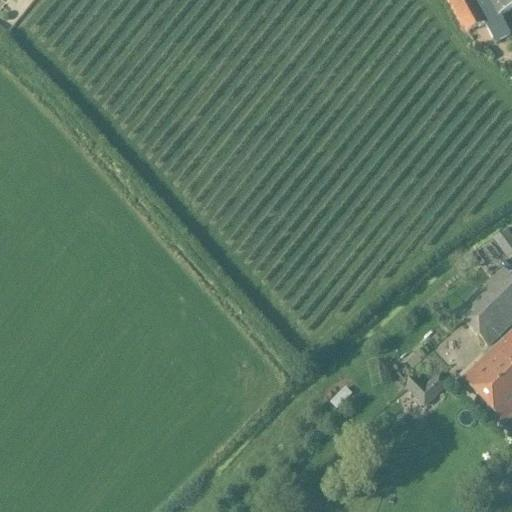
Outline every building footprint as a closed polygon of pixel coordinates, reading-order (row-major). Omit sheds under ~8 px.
[(444,0),(465,37),(484,26),(494,46),(510,38),(500,18),(511,11),(511,7),(508,0),(444,0)] [(493,242),(509,262),(511,260),(511,239),(505,231),(493,242)] [(487,350),(511,325),(511,280),(502,270),(455,315),(487,350)] [(503,427),(511,418),(511,333),(460,382),(503,427)] [(404,391),(424,411),(448,387),(437,375),(425,387),(417,379),(404,391)]
